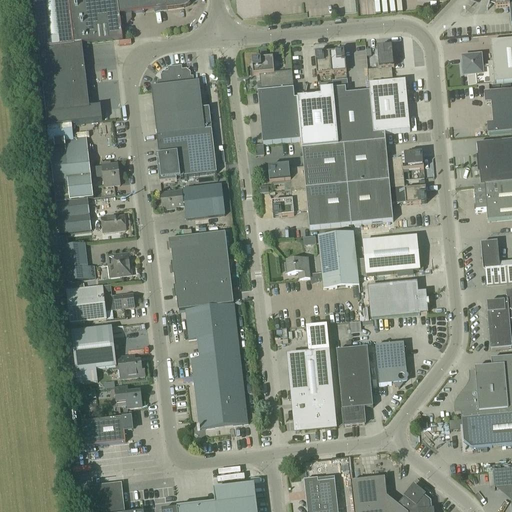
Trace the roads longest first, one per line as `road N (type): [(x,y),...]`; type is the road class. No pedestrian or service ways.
road 1 (unclassified): [(397,439),(401,417),(450,354),(456,328),(425,40),(397,26),(228,40)]
road 2 (unclassified): [(272,454),(194,463),(171,442),(131,77),(148,52),(220,41)]
road 3 (unclassified): [(272,454),(228,40)]
road 4 (unclassified): [(272,454),(397,439)]
